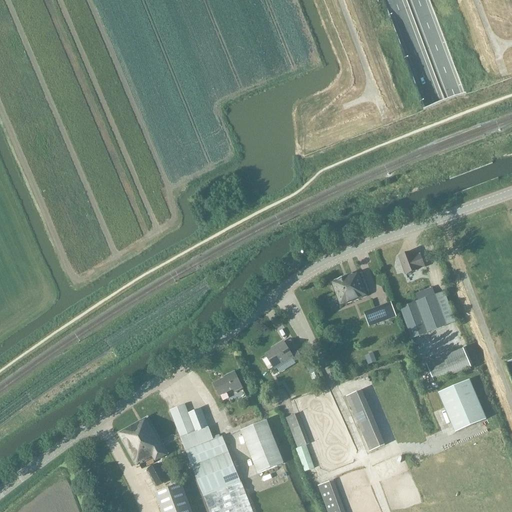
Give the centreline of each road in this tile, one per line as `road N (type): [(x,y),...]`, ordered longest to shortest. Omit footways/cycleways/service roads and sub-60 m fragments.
road 1 (tertiary): [(0,492),(316,265),(511,192)]
road 2 (trunk): [(395,0),(511,303)]
road 3 (trunk): [(511,247),(418,0)]
